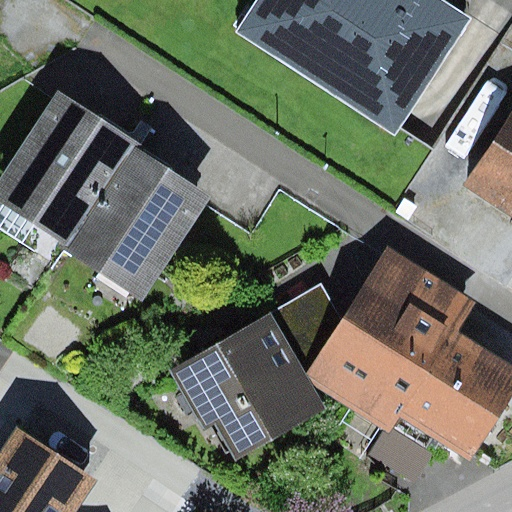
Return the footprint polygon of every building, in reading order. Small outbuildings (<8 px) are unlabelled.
[(490,12),(472,0),(272,0),(259,21),(415,124),(490,12)] [(0,25),(0,54),(15,41),(0,25)] [(85,95),(17,198),(95,248),(158,152),(163,145),(85,95)] [(511,133),(479,182),(511,204),(511,133)] [(237,203),(158,152),(95,248),(89,257),(168,309),(237,203)] [(362,335),(330,383),(373,410),(412,436),(424,418),(477,338),(496,309),(414,256),(362,335)] [(343,302),(198,377),(229,437),(243,430),(259,462),(349,416),(330,383),(362,335),(343,302)] [(511,360),(477,338),(424,418),(501,466),(511,447),(511,360)] [(373,410),(351,446),(385,468),(389,462),(436,490),(453,462),(412,436),(373,410)] [(91,511),(116,474),(34,421),(0,473),(0,511),(91,511)]
